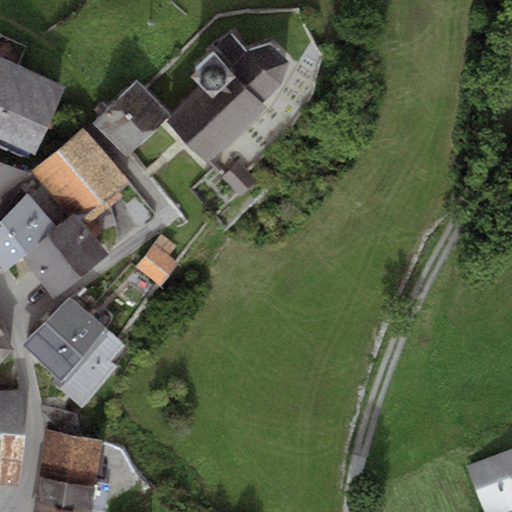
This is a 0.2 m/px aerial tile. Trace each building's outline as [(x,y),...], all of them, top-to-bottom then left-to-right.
[(190,55),(208,71),(168,113),(208,156),(268,97),(263,93),(283,75),(291,51),(273,34),(251,44),(246,48),(230,33),(220,39),(213,32),(190,55)] [(66,80),(0,50),(0,133),(34,149),(66,80)] [(96,116),(129,150),(169,109),(137,76),(96,116)] [(131,177),(83,122),(33,167),(31,169),(67,211),(74,205),(85,218),(131,177)] [(33,167),(0,154),(0,211),(31,169),(33,167)] [(237,160),(223,175),(241,193),(255,179),(237,160)] [(21,250),(58,219),(27,186),(0,212),(0,216),(1,218),(0,218),(0,259),(4,264),(21,250)] [(85,218),(74,205),(67,211),(58,219),(21,250),(55,294),(110,247),(85,218)] [(161,233),(136,266),(161,282),(179,258),(170,253),(177,243),(161,233)] [(106,318),(69,291),(21,338),(56,371),(61,375),(103,322),(106,318)] [(0,356),(17,340),(0,317),(0,356)] [(126,338),(103,322),(61,375),(56,371),(52,376),(83,402),(118,359),(112,354),(126,338)] [(22,384),(0,386),(0,478),(21,478),(22,384)] [(78,408),(52,407),(32,511),(90,511),(102,432),(77,428),(78,408)] [(511,446),(466,464),(483,511),(504,511),(511,509),(511,446)]
